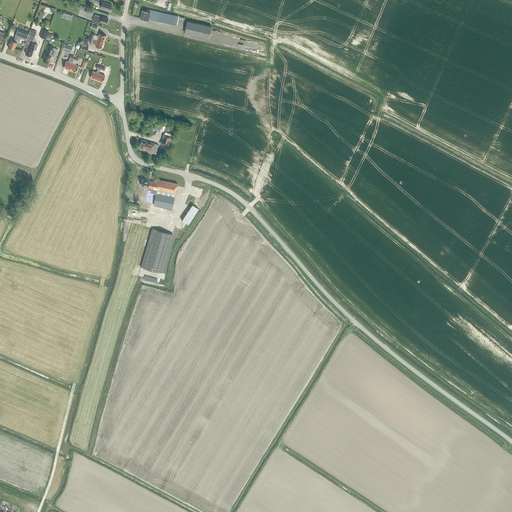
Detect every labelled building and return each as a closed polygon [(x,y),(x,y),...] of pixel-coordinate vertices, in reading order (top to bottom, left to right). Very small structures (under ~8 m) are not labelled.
[(110,10),(112,5),(107,3),(108,3),(102,1),(100,8),(107,10),(107,9),(110,10)] [(150,19),(150,20),(164,23),(176,25),(178,16),(166,14),(166,13),(160,12),(147,9),(146,11),(142,10),(140,19),(148,20),(149,18),(150,19)] [(108,19),(101,16),(101,17),(100,17),(100,16),(95,14),(93,21),(99,23),(100,22),(106,24),(108,19)] [(209,39),(212,27),(187,21),(184,33),(209,39)] [(20,38),(26,40),(28,33),(17,29),(13,41),(10,40),(8,47),(14,50),(17,42),(18,43),(20,38)] [(32,43),(35,35),(36,32),(30,29),(24,46),(28,47),(25,54),(31,56),(34,49),(35,50),(37,45),(32,43)] [(48,31),(42,29),(39,37),(45,39),(48,31)] [(104,42),(106,36),(99,34),(97,40),(104,42)] [(104,42),(97,40),(95,46),(102,48),(104,42)] [(86,45),(82,43),(80,50),(87,52),(88,48),(85,47),(86,45)] [(57,49),(53,48),(54,45),(52,44),(51,47),(48,46),(45,54),(45,53),(42,60),(48,62),(51,56),(54,57),(57,49)] [(72,47),(64,44),(62,50),(70,53),(72,47)] [(66,61),(63,68),(69,70),(72,63),(73,60),(74,57),(73,56),(70,55),(68,62),(66,61)] [(72,63),(69,70),(76,72),(78,66),(72,63)] [(92,71),(90,78),(96,80),(98,73),(100,70),(101,66),(97,65),(96,68),(98,69),(96,72),(92,71)] [(98,73),(96,80),(102,82),(105,76),(101,74),(98,73)] [(163,134),(161,144),(168,146),(171,137),(163,134)] [(141,140),(139,147),(144,149),(144,150),(152,153),(155,154),(158,145),(155,144),(141,140)] [(172,209),(177,184),(155,179),(154,182),(141,179),(140,185),(148,187),(147,189),(153,190),(153,188),(157,189),(154,205),(172,209)] [(188,225),(198,209),(192,205),(182,220),(188,225)] [(170,216),(171,211),(151,206),(150,211),(170,216)] [(162,273),(173,235),(152,229),(141,267),(162,273)]
